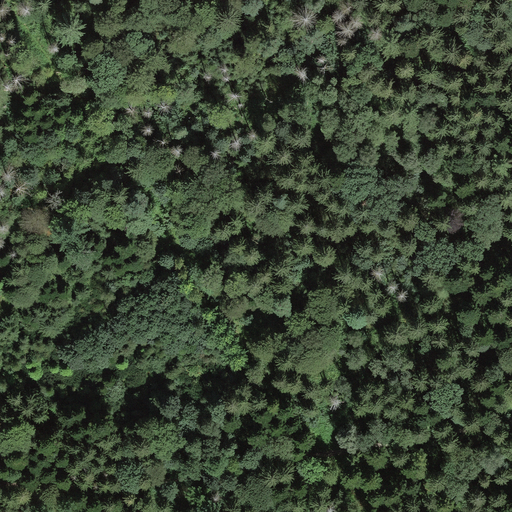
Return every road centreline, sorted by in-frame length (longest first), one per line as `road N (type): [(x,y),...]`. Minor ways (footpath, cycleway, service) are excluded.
road 1 (track): [(5,0),(363,511)]
road 2 (track): [(0,482),(115,487),(174,480),(511,420)]
road 3 (track): [(298,0),(511,282)]
